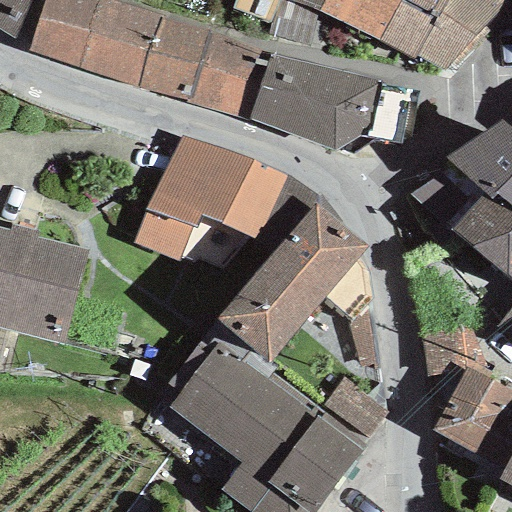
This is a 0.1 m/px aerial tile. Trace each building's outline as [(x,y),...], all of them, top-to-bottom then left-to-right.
[(0,0),(0,26),(16,0),(0,0)] [(92,3),(77,0),(34,0),(16,46),(65,67),(92,3)] [(313,0),(270,0),(307,15),(313,0)] [(313,0),(307,15),(367,44),(389,0),(313,0)] [(488,0),(389,0),(367,44),(433,77),(496,7),(488,0)] [(150,21),(92,3),(65,67),(127,88),(150,21)] [(199,37),(150,21),(127,88),(176,105),(199,37)] [(253,56),(199,37),(176,105),(233,124),(253,56)] [(371,93),(253,56),(233,124),(323,155),(362,134),(371,93)] [(511,155),(480,131),(422,168),(465,202),(438,237),(511,294),(511,155)] [(265,181),(172,140),(129,239),(173,258),(189,222),(238,243),(265,181)] [(342,252),(297,209),(188,323),(233,366),(342,252)] [(67,256),(0,237),(0,336),(41,348),(67,256)] [(300,430),(200,354),(153,414),(220,466),(201,491),(227,511),(304,511),(367,430),(325,398),(300,430)] [(498,399),(453,374),(417,437),(490,476),(509,438),(485,426),(498,399)] [(511,432),(509,438),(490,476),(487,482),(511,494),(511,432)]
